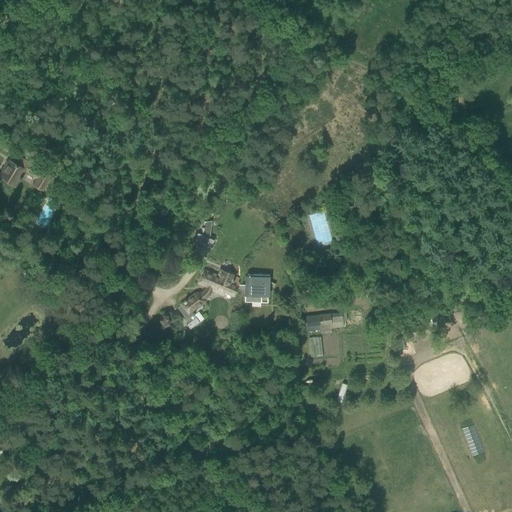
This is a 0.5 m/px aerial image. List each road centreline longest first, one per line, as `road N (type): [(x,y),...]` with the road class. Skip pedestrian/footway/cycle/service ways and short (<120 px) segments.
road 1 (track): [(266,0),(394,88),(511,202)]
road 2 (track): [(511,287),(384,305)]
